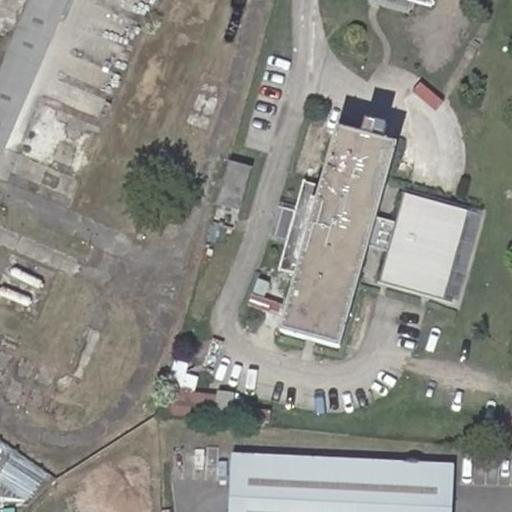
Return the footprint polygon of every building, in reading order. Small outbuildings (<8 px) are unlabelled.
[(0,126),(52,6),(37,0),(31,0),(0,73),(0,126)] [(37,0),(52,6),(64,11),(68,0),(37,0)] [(343,133),(335,163),(331,162),(327,178),(331,180),(327,192),(305,186),(294,229),(281,225),(276,241),(289,245),(282,274),(304,280),(301,293),(296,291),(291,307),(296,309),(288,337),(341,351),(368,252),(387,257),(378,287),(459,309),(486,215),(405,193),(396,224),(378,218),(397,150),(343,133)] [(251,171),(230,165),(218,206),(239,213),(251,171)] [(191,364),(174,361),(159,416),(270,427),(272,411),(235,409),(237,393),(218,391),(218,396),(195,394),(201,378),(188,377),(191,364)] [(454,511),(456,465),(231,455),(228,511),(454,511)]
